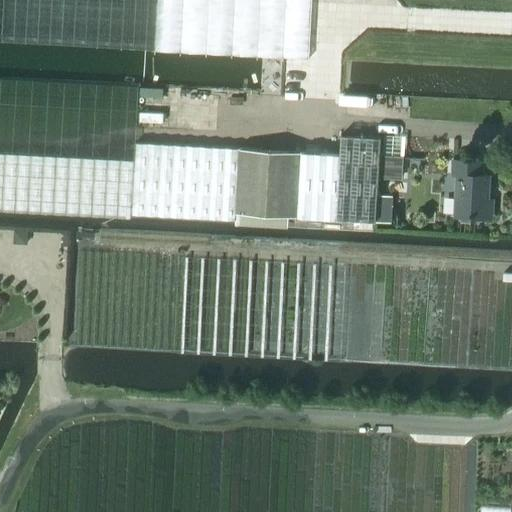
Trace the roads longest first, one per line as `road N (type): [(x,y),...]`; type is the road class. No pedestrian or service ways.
road 1 (unclassified): [(2,511),(54,419),(88,410),(511,426)]
road 2 (unknown): [(511,135),(278,119)]
road 3 (unknown): [(54,419),(58,238)]
